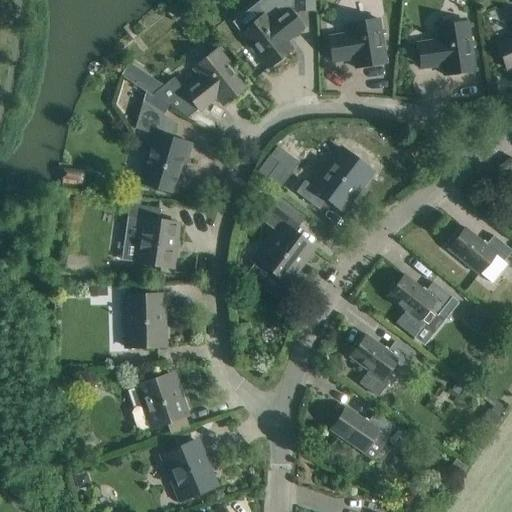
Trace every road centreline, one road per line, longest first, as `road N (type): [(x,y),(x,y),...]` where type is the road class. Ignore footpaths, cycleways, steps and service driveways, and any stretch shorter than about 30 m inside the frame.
road 1 (residential): [(282,418),(265,413),(233,381),(218,325),(226,215),(261,132),(282,117),(388,116),(420,122),(475,160)]
road 2 (residential): [(475,160),(349,262),(304,337),(282,418)]
